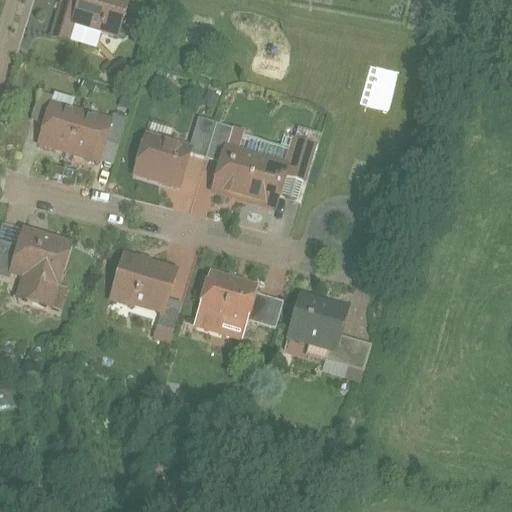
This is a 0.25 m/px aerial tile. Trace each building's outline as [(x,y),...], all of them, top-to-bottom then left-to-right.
[(133,0),(80,0),(79,6),(73,24),(76,25),(122,39),(133,0)] [(73,24),(79,6),(63,1),(52,36),(71,42),(76,25),(73,24)] [(217,109),(222,96),(211,92),(206,104),(217,109)] [(116,119),(54,99),(40,142),(102,162),(109,141),(116,119)] [(116,119),(109,141),(123,145),(131,119),(117,115),(116,119)] [(197,144),(195,152),(210,156),(219,123),(201,118),(194,143),(197,144)] [(234,127),(219,123),(210,156),(222,160),(226,145),(229,146),(234,127)] [(148,130),(136,175),(185,188),(195,152),(197,144),(194,143),(148,130)] [(293,163),(289,176),(308,181),(319,145),(296,139),(289,162),(293,163)] [(229,146),(226,145),(222,160),(214,191),(280,209),(289,176),(293,163),(289,162),(229,146)] [(77,242),(27,227),(21,247),(13,273),(26,276),(20,297),(58,308),(77,242)] [(0,273),(12,277),(13,273),(21,247),(0,241),(0,273)] [(181,267),(127,251),(113,296),(165,312),(167,313),(171,298),(181,267)] [(263,281),(213,267),(197,324),(247,338),(253,317),(260,291),(263,281)] [(260,291),(253,317),(280,325),(287,299),(260,291)] [(352,304),(304,291),(291,336),(334,348),(339,350),(344,333),(352,304)] [(186,302),(171,298),(167,313),(165,312),(162,325),(178,330),(186,302)] [(376,342),(344,333),(339,350),(334,348),(331,357),(354,364),(350,376),(365,380),(376,342)]
